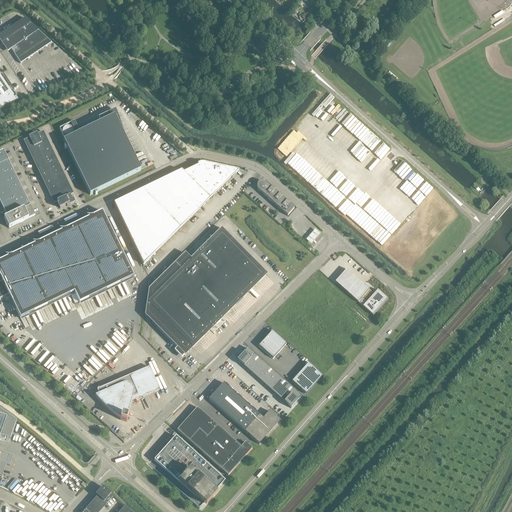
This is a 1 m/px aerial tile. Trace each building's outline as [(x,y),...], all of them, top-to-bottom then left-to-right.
[(306,20),(312,11),(309,8),(302,17),(306,20)] [(39,31),(25,19),(0,35),(0,41),(7,52),(11,50),(21,64),(52,43),(39,31)] [(505,21),(504,19),(494,25),(495,27),(505,21)] [(397,80),(398,79),(390,72),(389,73),(397,80)] [(0,110),(18,101),(12,92),(14,90),(3,73),(0,75),(0,74),(0,110)] [(347,112),(347,111),(339,106),(331,116),(343,125),(345,123),(351,115),(347,112)] [(80,133),(74,121),(59,129),(65,140),(63,141),(66,146),(64,147),(65,149),(67,148),(90,195),(94,193),(95,195),(97,194),(96,192),(141,171),(115,116),(116,116),(113,111),(99,118),(101,123),(80,133)] [(351,132),(359,122),(352,117),(346,125),(344,127),(351,132)] [(363,144),(380,160),(389,150),(370,132),(371,131),(366,127),(357,137),(359,139),(350,149),(352,152),(359,159),(367,150),(362,146),(363,144)] [(43,132),(33,136),(38,146),(47,141),(43,132)] [(24,141),(29,150),(38,146),(33,136),(24,141)] [(38,146),(41,152),(44,158),(53,154),(47,141),(38,146)] [(38,146),(29,150),(32,156),(41,152),(38,146)] [(4,151),(0,152),(0,164),(8,160),(4,151)] [(41,152),(32,156),(35,163),(44,158),(41,152)] [(53,154),(44,158),(47,165),(56,160),(53,154)] [(44,158),(35,163),(38,169),(47,165),(44,158)] [(8,160),(0,164),(0,172),(1,174),(12,168),(8,160)] [(56,160),(47,165),(50,171),(59,166),(56,160)] [(239,171),(203,164),(201,163),(199,164),(197,165),(198,166),(184,173),(181,171),(114,204),(140,258),(143,266),(151,259),(150,259),(239,171)] [(47,165),(38,169),(41,175),(50,171),(47,165)] [(59,166),(50,171),(53,177),(62,173),(59,166)] [(12,168),(1,174),(4,181),(16,176),(12,168)] [(50,171),(41,175),(44,182),(53,177),(50,171)] [(62,173),(53,177),(56,183),(65,179),(62,173)] [(16,176),(4,181),(8,189),(19,183),(16,176)] [(53,177),(44,182),(47,188),(56,183),(53,177)] [(65,179),(56,183),(59,190),(68,185),(65,179)] [(294,209),(265,183),(264,182),(262,182),(260,182),(259,183),(258,184),(257,186),(257,188),(258,190),(259,191),(287,216),(294,209)] [(19,183),(8,189),(12,196),(23,191),(19,183)] [(56,183),(47,188),(50,194),(59,190),(56,183)] [(351,183),(341,196),(350,197),(351,198),(351,201),(350,202),(351,203),(351,209),(354,205),(358,205),(361,208),(362,206),(363,205),(367,205),(370,202),(369,205),(372,205),(375,202),(355,186),(356,187),(351,183)] [(68,185),(59,190),(64,199),(70,196),(73,194),(68,185)] [(8,189),(0,192),(0,201),(0,202),(12,196),(8,189)] [(59,190),(50,194),(54,203),(57,202),(64,199),(59,190)] [(23,191),(12,196),(15,204),(27,198),(23,191)] [(12,196),(0,202),(4,209),(15,204),(12,196)] [(70,196),(64,199),(67,207),(74,203),(70,196)] [(27,198),(15,204),(19,211),(30,206),(27,198)] [(64,199),(57,202),(60,209),(67,206),(67,207),(64,199)] [(15,204),(4,209),(7,217),(19,211),(15,204)] [(30,206),(19,211),(7,217),(4,218),(9,228),(35,216),(30,206)] [(102,212),(0,261),(0,276),(21,319),(74,293),(80,303),(134,277),(102,212)] [(147,302),(145,317),(176,349),(175,351),(182,358),(186,354),(197,343),(212,328),(213,329),(218,324),(224,318),(223,317),(226,315),(240,300),(259,282),(257,280),(265,273),(232,239),(221,229),(206,244),(197,253),(191,259),(185,253),(152,285),(147,302)] [(312,245),(321,234),(316,229),(307,240),(312,245)] [(348,270),(336,283),(374,316),(388,299),(381,293),(379,291),(375,295),(359,280),(348,270)] [(259,346),(273,359),(287,344),(272,331),(259,346)] [(248,349),(237,361),(244,367),(255,355),(248,349)] [(255,355),(244,367),(251,373),(261,361),(255,355)] [(261,361),(251,373),(257,379),(268,367),(261,361)] [(306,395),(323,376),(308,363),(292,382),(306,395)] [(121,419),(120,420),(126,422),(128,416),(127,415),(131,403),(136,401),(137,403),(140,402),(139,400),(160,391),(150,367),(97,390),(99,394),(95,396),(101,402),(107,409),(114,414),(121,419)] [(268,367),(257,379),(264,385),(275,373),(268,367)] [(275,373),(264,385),(271,391),(281,379),(275,373)] [(281,379),(271,391),(277,397),(288,385),(281,379)] [(209,400),(259,445),(280,421),(270,411),(263,419),(224,383),(209,400)] [(288,385),(277,397),(284,403),(295,391),(288,385)] [(295,391),(284,403),(291,409),(301,397),(295,391)] [(241,447),(197,408),(177,430),(228,476),(252,449),(245,442),(241,447)] [(0,477),(2,478),(6,465),(10,466),(13,456),(10,455),(0,451),(0,439),(4,441),(6,438),(10,439),(16,422),(9,417),(0,410),(0,477)] [(155,460),(154,459),(149,465),(186,498),(199,509),(225,480),(175,436),(175,437),(157,457),(155,460)] [(105,488),(83,511),(100,511),(114,496),(107,490),(105,488)]
